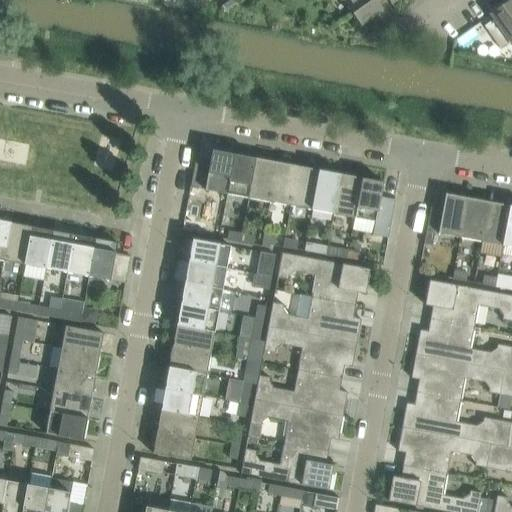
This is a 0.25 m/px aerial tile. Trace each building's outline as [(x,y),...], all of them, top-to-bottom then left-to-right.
[(378,6),(386,0),(340,0),(352,15),(354,14),(361,24),(376,13),(378,6)] [(511,0),(491,15),(495,19),(484,27),(501,50),(511,43),(511,0)] [(195,163),(190,188),(227,194),(234,155),(212,151),(210,165),(196,163),(195,163)] [(234,155),(227,194),(248,198),(256,159),(234,155)] [(256,159),(248,198),(270,202),(277,163),(256,159)] [(277,163),(270,202),(291,206),(298,167),(277,163)] [(298,167),(291,206),(312,210),(319,171),(298,167)] [(319,171),(312,210),(333,214),(341,175),(319,171)] [(341,175),(333,214),(354,218),(362,179),(341,175)] [(362,179),(354,218),(375,222),(373,234),(373,236),(388,238),(395,198),(394,198),(394,200),(381,198),(384,183),(362,179)] [(460,238),(468,199),(446,194),(443,209),(432,207),(431,207),(424,245),(432,246),(434,233),(460,238)] [(489,203),(468,199),(460,238),(481,242),(489,203)] [(503,246),(510,207),(489,203),(481,242),(503,246)] [(511,206),(510,207),(503,246),(511,247),(511,206)] [(0,260),(4,261),(11,223),(0,221),(0,260)] [(32,227),(11,223),(4,261),(25,265),(32,227)] [(25,265),(46,269),(53,231),(32,227),(25,265)] [(209,230),(208,237),(220,239),(221,232),(209,230)] [(265,230),(262,247),(269,248),(270,245),(274,246),(276,232),(265,230)] [(74,235),(53,231),(46,269),(67,273),(74,235)] [(229,232),(227,240),(240,243),(241,234),(229,232)] [(241,234),(240,243),(253,245),(254,236),(241,234)] [(67,273),(89,277),(96,239),(74,235),(67,273)] [(118,243),(96,239),(89,277),(125,284),(130,256),(116,254),(118,243)] [(282,247),(296,250),(297,241),(284,239),(282,247)] [(231,247),(193,240),(189,262),(227,269),(231,247)] [(304,252),(325,255),(327,247),(306,243),(304,252)] [(348,251),(327,247),(325,255),(347,259),(348,252),(348,251)] [(260,252),(256,274),(263,276),(271,277),(274,264),(275,255),(260,252)] [(348,252),(347,259),(358,261),(359,254),(348,252)] [(282,253),(277,278),(289,280),(290,277),(298,272),(315,275),(321,282),(313,289),(311,297),(355,306),(358,293),(362,294),(366,294),(366,293),(367,288),(370,270),(282,253)] [(223,290),(227,269),(189,262),(185,283),(223,290)] [(454,271),(452,279),(465,282),(467,273),(454,271)] [(496,283),(495,287),(508,289),(511,290),(511,277),(497,275),(496,279),(496,281),(496,283)] [(271,277),(263,276),(260,288),(269,290),(271,277)] [(484,276),(482,285),(495,287),(496,283),(496,281),(496,279),(484,276)] [(425,304),(425,305),(428,306),(432,307),(430,319),(474,328),(475,319),(470,310),(478,306),(499,310),(505,317),(504,320),(511,321),(511,296),(429,281),(426,299),(425,304)] [(223,290),(185,283),(181,304),(219,311),(223,290)] [(6,294),(3,309),(16,311),(18,303),(19,296),(6,294)] [(272,303),(268,327),(356,343),(360,326),(361,321),(361,319),(357,319),(353,318),(355,306),(311,297),(309,305),(315,314),(307,319),(295,317),(290,316),(284,309),(285,305),(272,303)] [(30,305),(18,303),(16,311),(29,313),(30,305)] [(215,333),(219,311),(181,304),(177,325),(215,333)] [(263,320),(266,307),(257,305),(255,318),(263,320)] [(46,317),(58,319),(60,311),(47,308),(46,317)] [(84,308),(82,322),(96,324),(97,316),(92,309),(84,308)] [(73,313),(60,311),(58,319),(71,321),(73,313)] [(0,336),(8,338),(12,317),(0,314),(0,336)] [(24,332),(26,319),(18,318),(16,331),(24,332)] [(255,318),(251,339),(259,341),(263,320),(255,318)] [(419,337),(415,354),(503,371),(511,372),(511,347),(499,345),(499,349),(491,354),(470,350),(464,342),(472,336),(474,328),(430,319),(428,332),(423,331),(420,330),(420,332),(419,337)] [(215,333),(177,325),(173,347),(211,354),(215,333)] [(66,326),(62,348),(100,355),(104,334),(66,326)] [(265,342),(263,351),(276,353),(276,350),(284,345),(301,348),(307,355),(299,362),(297,370),(342,379),(344,366),(348,367),(352,367),(352,366),(353,361),(356,343),(268,327),(265,342)] [(251,339),(247,361),(261,363),(263,351),(265,342),(259,341),(251,339)] [(207,375),(211,354),(173,347),(169,368),(207,375)] [(10,361),(18,362),(21,350),(12,348),(10,361)] [(62,348),(58,370),(96,377),(100,355),(62,348)] [(411,377),(411,378),(414,379),(419,380),(417,393),(460,401),(462,392),(456,383),(464,379),(485,383),(491,390),(490,393),(499,395),(503,371),(415,354),(412,372),(411,377)] [(10,361),(8,374),(16,375),(18,362),(10,361)] [(247,361),(243,382),(251,383),(257,385),(259,376),(261,363),(247,361)] [(207,375),(169,368),(165,389),(203,396),(207,375)] [(96,377),(58,370),(54,391),(92,398),(96,377)] [(257,385),(254,400),(343,416),(346,399),(347,394),(347,393),(344,392),(339,391),(342,379),(297,370),(296,378),(301,387),(293,392),(276,389),(270,382),(271,378),(259,376),(257,385)] [(511,372),(503,371),(499,395),(511,397),(511,372)] [(243,382),(239,403),(247,405),(251,383),(243,382)] [(199,418),(203,396),(165,389),(161,410),(199,418)] [(2,403),(10,405),(13,392),(4,390),(2,403)] [(88,419),(92,398),(54,391),(50,412),(88,419)] [(405,410),(402,427),(490,444),(507,447),(511,423),(485,418),(485,422),(477,427),(456,423),(450,415),(459,409),(460,401),(417,393),(414,405),(410,404),(406,404),(406,405),(405,410)] [(254,400),(250,424),(262,426),(263,423),(271,418),(288,422),(294,428),(286,435),(284,443),(328,451),(330,439),(335,440),(338,440),(339,439),(340,434),(343,416),(254,400)] [(2,403),(0,414),(0,416),(8,418),(10,405),(2,403)] [(247,405),(239,403),(237,416),(245,418),(247,405)] [(199,418),(161,410),(157,432),(195,439),(199,418)] [(88,419),(50,412),(46,434),(84,441),(88,419)] [(398,450),(397,451),(401,452),(405,453),(403,465),(446,474),(448,465),(443,456),(451,452),(471,456),(477,463),(477,466),(485,468),(490,444),(402,427),(399,445),(398,450)] [(191,461),(195,439),(157,432),(153,453),(191,461)] [(5,442),(4,450),(12,452),(13,443),(15,434),(7,433),(5,442)] [(234,433),(231,446),(239,447),(242,434),(234,433)] [(15,434),(13,443),(35,447),(36,438),(15,434)] [(36,438),(35,447),(56,451),(58,442),(36,438)] [(94,449),(58,442),(56,451),(56,455),(92,462),(94,449)] [(245,449),(241,473),(329,490),(332,472),(333,467),(334,465),(330,465),(326,464),(328,451),(284,443),(282,452),(288,461),(280,465),(262,462),(257,455),(257,451),(245,449)] [(490,444),(485,468),(511,473),(511,448),(507,447),(490,444)] [(239,447),(231,446),(229,458),(237,460),(239,447)] [(162,475),(165,462),(140,457),(138,470),(162,475)] [(174,476),(196,480),(198,468),(176,464),(174,476)] [(391,483),(388,501),(446,511),(485,511),(487,504),(486,504),(487,502),(480,500),(481,493),(472,491),(471,495),(463,499),(442,496),(437,488),(445,482),(446,474),(403,465),(400,478),(396,477),(393,476),(392,478),(391,483)] [(211,470),(198,468),(196,480),(209,482),(211,470)] [(240,479),(227,477),(225,486),(238,488),(240,479)] [(49,489),(44,511),(67,511),(71,493),(73,482),(51,478),(49,489)] [(240,479),(238,488),(259,492),(261,483),(240,479)] [(22,511),(28,485),(6,481),(0,511),(22,511)] [(44,511),(49,489),(28,485),(22,511),(44,511)] [(282,487),(269,485),(268,494),(280,496),(282,487)] [(295,490),(282,487),(280,496),(293,499),(295,490)] [(313,506),(337,511),(340,498),(315,494),(313,506)] [(487,504),(485,511),(511,511),(511,503),(511,502),(511,499),(497,496),(495,505),(487,504)]
